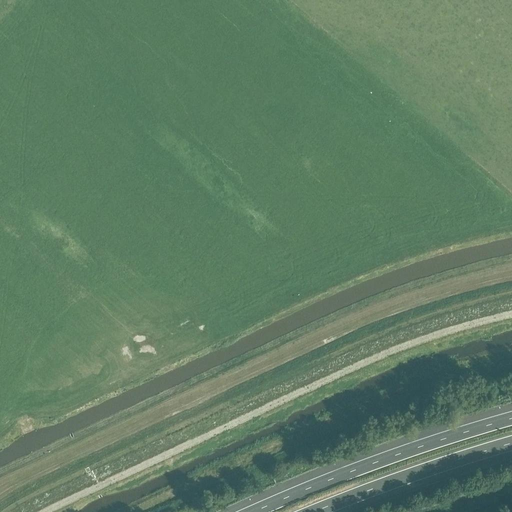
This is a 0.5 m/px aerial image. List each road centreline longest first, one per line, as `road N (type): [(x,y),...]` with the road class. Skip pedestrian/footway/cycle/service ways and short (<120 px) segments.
road 1 (motorway): [(511,420),(395,455),(253,511)]
road 2 (motorway): [(317,511),(511,446)]
